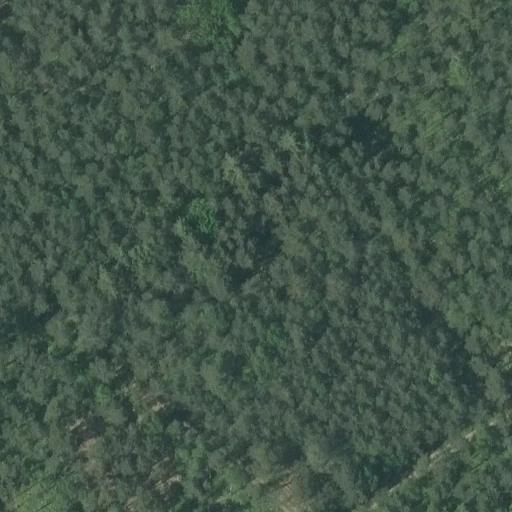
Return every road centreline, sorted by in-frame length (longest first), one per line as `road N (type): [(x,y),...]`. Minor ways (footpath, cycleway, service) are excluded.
road 1 (track): [(206,0),(108,76),(58,81),(32,71),(16,44),(9,0)]
road 2 (track): [(511,411),(369,511)]
